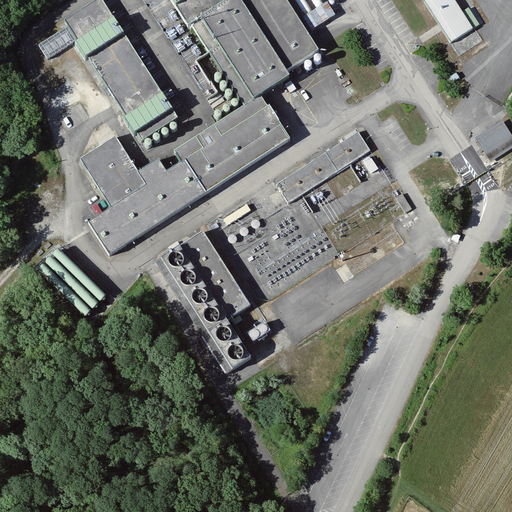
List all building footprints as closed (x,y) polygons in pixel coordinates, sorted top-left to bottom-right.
[(85,64),(88,61),(141,143),(177,120),(100,0),(64,23),(78,45),(74,48),(85,64)] [(175,0),(171,3),(177,11),(194,0),(175,0)] [(234,0),(194,0),(177,11),(189,29),(192,27),(201,21),(234,0)] [(291,83),(288,76),(238,0),(234,0),(201,21),(254,106),(262,101),(291,83)] [(238,0),(288,76),(320,55),(284,0),(238,0)] [(294,0),(307,19),(314,14),(305,0),(294,0)] [(311,0),(319,11),(326,7),(321,0),(311,0)] [(474,30),(454,0),(422,0),(451,45),(474,30)] [(313,31),(336,17),(328,5),(326,7),(319,11),(314,14),(307,19),(306,19),(313,31)] [(254,106),(201,21),(192,27),(245,111),(254,106)] [(76,43),(67,29),(38,47),(48,61),(76,43)] [(450,77),(453,82),(460,78),(457,73),(450,77)] [(254,106),(245,111),(215,131),(222,142),(269,112),(262,101),(254,106)] [(222,142),(215,131),(197,143),(204,154),(185,166),(206,199),(291,143),(270,111),(269,112),(222,142)] [(511,147),(511,136),(502,121),(475,138),(491,162),(511,147)] [(278,184),(290,203),(370,151),(358,132),(278,184)] [(148,189),(139,175),(117,139),(81,162),(113,212),(148,189)] [(204,154),(197,143),(174,157),(182,168),(185,166),(204,154)] [(185,166),(182,168),(169,176),(160,162),(139,175),(148,189),(113,212),(90,226),(111,259),(206,199),(185,166)] [(339,186),(336,177),(332,178),(337,192),(361,184),(355,166),(340,171),(344,184),(339,186)] [(396,199),(406,213),(412,209),(403,194),(396,199)] [(251,210),(247,204),(224,219),(227,225),(251,210)] [(249,304),(201,230),(154,261),(227,374),(251,358),(226,320),(249,304)] [(57,251),(56,256),(101,300),(104,300),(106,299),(107,297),(107,294),(62,249),(59,249),(57,251)] [(49,258),(48,263),(93,308),(96,308),(98,307),(99,305),(99,302),(54,257),(52,257),(49,258)] [(355,277),(347,264),(337,270),(344,283),(355,277)] [(42,266),(40,271),(86,316),(88,316),(91,314),(92,312),(92,309),(47,265),(44,265),(42,266)] [(265,321),(248,333),(253,341),(271,329),(265,321)]
